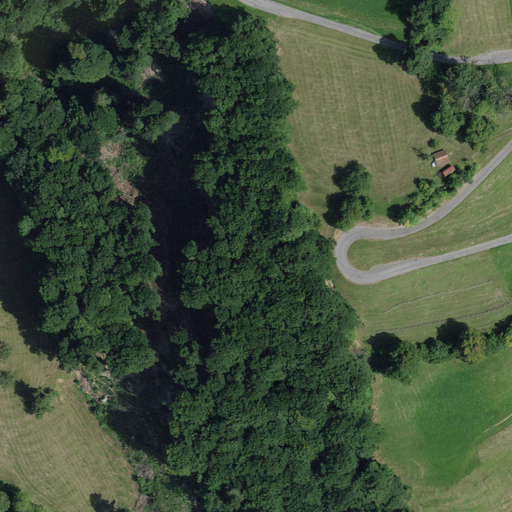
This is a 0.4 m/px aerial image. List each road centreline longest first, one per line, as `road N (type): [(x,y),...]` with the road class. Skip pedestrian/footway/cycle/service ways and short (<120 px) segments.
road 1 (unclassified): [(511,238),(361,277),(340,255),(359,231),(405,232),(440,215),(511,146)]
road 2 (unclassified): [(511,57),(455,59),(248,0)]
